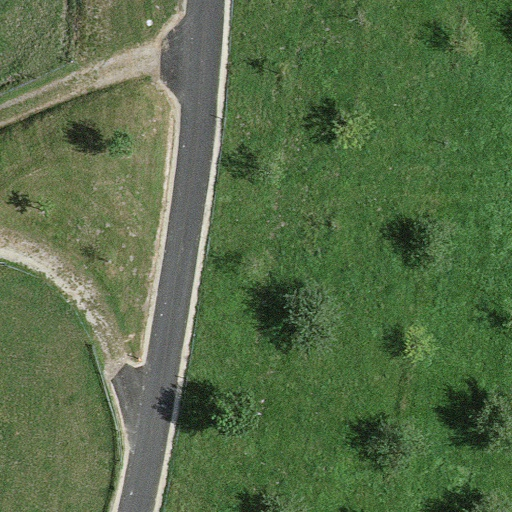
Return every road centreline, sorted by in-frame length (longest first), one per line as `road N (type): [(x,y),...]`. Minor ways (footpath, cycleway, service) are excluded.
road 1 (unclassified): [(136,511),(191,187),(208,0)]
road 2 (track): [(0,244),(74,281),(154,424)]
road 3 (track): [(0,111),(206,43)]
